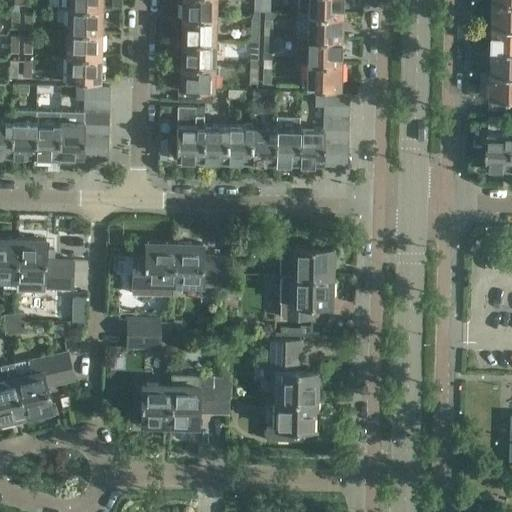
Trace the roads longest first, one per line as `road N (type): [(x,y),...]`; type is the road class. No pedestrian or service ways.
road 1 (tertiary): [(405,511),(420,205)]
road 2 (residential): [(451,511),(457,206)]
road 3 (residential): [(377,205),(371,485)]
road 4 (residential): [(104,473),(371,485)]
road 5 (residential): [(377,205),(136,201)]
road 6 (residential): [(457,206),(462,0)]
road 7 (residential): [(381,0),(377,205)]
road 8 (tertiary): [(420,205),(423,0)]
road 9 (residential): [(136,201),(145,0)]
road 10 (residential): [(95,384),(99,201)]
road 11 (residential): [(104,473),(93,505),(59,509),(0,485)]
